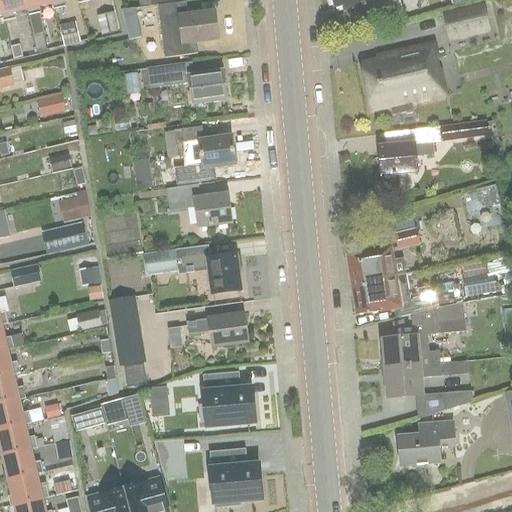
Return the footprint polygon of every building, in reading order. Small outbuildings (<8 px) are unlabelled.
[(30,16),(26,0),(0,0),(5,22),(16,19),(15,13),(28,10),(29,16),(30,16)] [(55,10),(52,0),(26,0),(30,16),(41,13),(40,7),(53,4),(54,10),(55,10)] [(80,4),(79,0),(52,0),(55,10),(66,7),(65,1),(70,0),(77,0),(79,4),(80,4)] [(388,3),(397,0),(331,0),(334,9),(342,7),(343,12),(367,5),(371,17),(390,11),(388,3)] [(164,5),(158,6),(165,57),(197,53),(196,43),(219,40),(216,12),(188,16),(186,2),(164,5)] [(491,32),(484,2),(443,12),(450,41),(491,32)] [(129,8),(130,36),(146,35),(144,8),(129,8)] [(119,32),(115,12),(98,16),(102,35),(119,32)] [(60,27),(64,47),(78,43),(73,24),(60,27)] [(38,52),(48,49),(44,34),(34,36),(38,52)] [(391,112),(445,98),(432,42),(377,57),(378,62),(362,66),(373,111),(390,106),(391,112)] [(14,58),(22,56),(19,45),(11,47),(14,58)] [(162,67),(163,80),(164,87),(190,84),(193,106),(227,101),(223,71),(195,75),(193,63),(162,67)] [(0,90),(15,87),(11,67),(0,70),(0,90)] [(139,84),(138,74),(125,75),(127,85),(139,84)] [(66,112),(62,95),(38,101),(42,118),(66,112)] [(115,120),(116,132),(128,131),(128,119),(115,120)] [(65,133),(76,131),(74,120),(63,122),(65,133)] [(489,137),(488,121),(441,127),(442,143),(489,137)] [(97,125),(88,126),(89,134),(98,133),(97,125)] [(203,169),(236,165),(232,137),(204,141),(202,127),(175,131),(178,157),(201,154),(203,169)] [(7,143),(0,144),(0,153),(1,157),(10,155),(7,143)] [(416,158),(414,145),(414,144),(380,148),(383,176),(417,173),(416,158)] [(51,159),(54,171),(72,167),(69,155),(51,159)] [(78,183),(84,182),(85,182),(85,177),(84,171),(83,171),(76,172),(78,183)] [(151,174),(135,176),(137,190),(153,188),(151,174)] [(471,228),(508,225),(505,185),(468,188),(471,228)] [(167,190),(169,203),(170,215),(188,212),(187,209),(196,208),(199,229),(233,224),(229,195),(200,198),(199,186),(167,190)] [(65,223),(81,219),(76,198),(59,202),(65,223)] [(92,246),(87,226),(48,235),(53,254),(92,246)] [(421,246),(417,229),(394,234),(398,251),(421,246)] [(206,249),(182,252),(184,273),(209,270),(213,295),(241,291),(237,256),(208,260),(206,249)] [(404,259),(394,260),(392,249),(372,252),(372,250),(346,254),(352,289),(378,285),(377,279),(389,277),(407,274),(404,259)] [(497,291),(494,276),(489,277),(486,263),(462,268),(467,296),(497,291)] [(43,282),(39,264),(24,268),(25,272),(12,275),(15,288),(43,282)] [(100,283),(98,268),(81,270),(84,286),(100,283)] [(452,276),(451,268),(440,270),(441,278),(452,276)] [(511,285),(511,272),(503,275),(506,287),(511,285)] [(407,275),(407,274),(389,277),(377,279),(378,285),(352,289),(357,316),(395,310),(396,318),(420,313),(432,310),(439,309),(435,287),(418,290),(419,298),(412,299),(413,302),(411,302),(409,290),(419,289),(417,273),(407,275)] [(90,301),(103,298),(101,285),(88,287),(90,301)] [(0,325),(8,324),(6,314),(10,313),(7,298),(0,299),(0,325)] [(121,368),(146,363),(138,317),(135,318),(134,308),(136,307),(135,298),(110,302),(121,368)] [(103,327),(98,310),(76,315),(80,332),(103,327)] [(213,348),(248,343),(245,315),(209,320),(187,323),(189,336),(211,333),(213,348)] [(412,323),(413,337),(419,337),(466,332),(466,330),(476,329),(475,317),(465,318),(412,323)] [(0,325),(0,352),(14,349),(27,345),(23,331),(9,333),(7,326),(10,326),(9,324),(8,324),(0,325)] [(419,337),(413,337),(382,340),(385,370),(441,365),(440,352),(420,354),(419,337)] [(104,354),(112,352),(110,340),(102,341),(104,354)] [(14,350),(14,349),(0,352),(0,378),(20,374),(17,363),(12,365),(8,351),(14,350)] [(442,377),(441,365),(385,370),(387,399),(418,396),(421,419),(445,411),(444,394),(424,395),(422,379),(442,377)] [(128,388),(147,385),(144,366),(125,369),(128,388)] [(108,379),(116,377),(115,367),(106,368),(108,379)] [(255,422),(253,399),(242,400),(239,373),(203,376),(207,426),(255,422)] [(20,374),(0,378),(0,404),(26,399),(23,388),(18,390),(14,376),(20,374)] [(170,385),(152,386),(153,399),(171,398),(170,385)] [(473,403),(472,392),(444,394),(445,411),(473,403)] [(142,410),(138,396),(122,400),(126,414),(142,410)] [(26,399),(0,404),(0,431),(32,424),(29,413),(23,414),(20,401),(26,399)] [(44,407),(47,419),(60,416),(57,404),(44,407)] [(82,426),(111,422),(109,408),(80,412),(82,426)] [(439,449),(455,447),(453,423),(419,426),(420,436),(399,438),(401,466),(440,463),(439,449)] [(32,424),(0,431),(0,448),(2,457),(38,449),(35,438),(29,439),(26,425),(32,424)] [(42,439),(36,441),(38,449),(44,447),(42,439)] [(72,457),(69,442),(67,442),(57,444),(60,460),(70,458),(72,457)] [(38,449),(2,457),(8,482),(44,473),(41,463),(35,464),(32,450),(38,449)] [(248,467),(247,449),(210,452),(214,503),(215,509),(242,507),(241,500),(262,498),(260,476),(259,466),(248,467)] [(158,458),(160,467),(183,465),(182,455),(158,458)] [(44,474),(44,473),(8,482),(14,507),(49,498),(47,488),(41,489),(38,475),(44,474)] [(155,511),(152,501),(164,498),(159,480),(124,490),(130,511),(155,511)] [(56,494),(72,491),(69,481),(53,485),(56,494)] [(130,511),(124,490),(89,499),(92,511),(130,511)] [(50,499),(49,498),(14,507),(15,511),(46,511),(44,500),(50,499)] [(69,511),(81,511),(79,499),(67,502),(69,511)]
